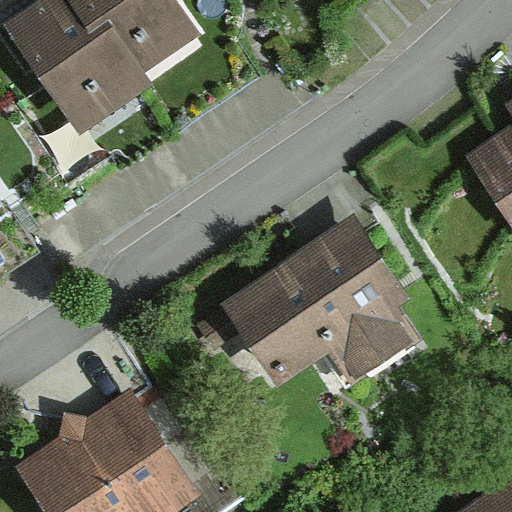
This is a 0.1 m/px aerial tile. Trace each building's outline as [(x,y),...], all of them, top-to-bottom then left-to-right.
[(38,0),(11,17),(80,126),(154,80),(144,65),(115,18),(95,31),(74,0),(38,0)] [(74,0),(95,31),(115,18),(144,65),(199,30),(179,0),(74,0)] [(511,99),(511,100),(511,101),(511,124),(471,154),(511,210),(511,99)] [(410,288),(360,214),(233,299),(284,374),(328,344),(348,374),(409,333),(389,303),(410,288)] [(159,511),(199,486),(134,387),(21,462),(54,511),(159,511)] [(511,511),(511,478),(461,511),(511,511)]
